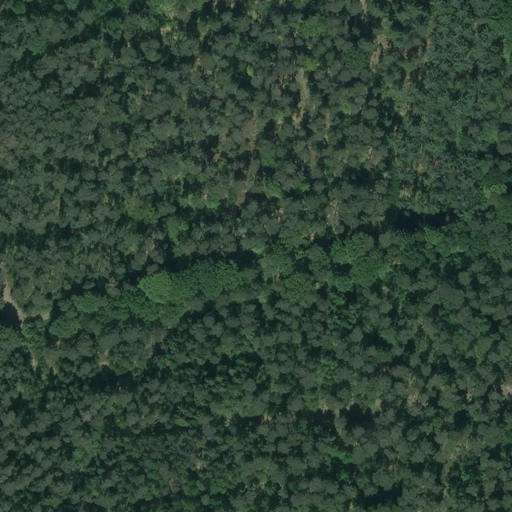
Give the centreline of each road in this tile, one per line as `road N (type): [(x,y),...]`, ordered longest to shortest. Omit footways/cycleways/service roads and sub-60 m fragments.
road 1 (track): [(511,234),(27,328)]
road 2 (track): [(488,238),(510,0)]
